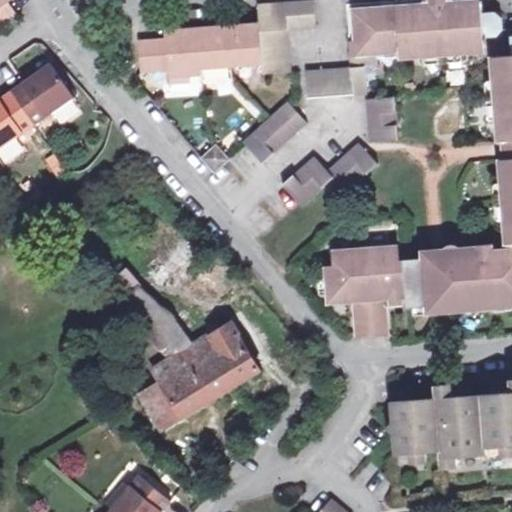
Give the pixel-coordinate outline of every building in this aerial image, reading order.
[(0,0),(0,28),(19,15),(11,3),(8,0),(0,0)] [(179,36),(170,36),(142,39),(144,72),(172,70),(173,83),(194,81),(194,76),(206,75),(205,68),(266,63),(267,74),(293,71),(290,29),(318,27),(315,0),(308,0),(260,4),(260,22),(239,24),(240,31),(222,33),(221,25),(179,29),(179,36)] [(377,56),(418,53),(469,49),(486,48),(487,56),(496,55),(497,71),(501,122),(506,178),(510,226),(511,252),(446,257),(446,260),(401,264),(400,249),(334,254),(336,269),(328,270),(329,279),(330,293),(331,303),(362,301),(362,309),(356,309),(359,338),(390,337),(388,307),(382,307),(382,299),(391,299),(405,298),(409,297),(410,305),(415,305),(430,304),(432,304),(432,301),(448,299),(449,306),(469,304),(511,300),(511,34),(511,28),(503,28),(503,18),(495,11),(483,12),(482,0),(374,8),(374,0),(347,0),(352,66),(306,70),(308,97),(368,93),(366,65),(378,64),(377,56)] [(239,24),(221,25),(222,33),(240,31),(239,24)] [(469,49),(418,53),(418,58),(420,60),(422,61),(466,58),(468,56),(468,55),(469,53),(469,49)] [(0,150),(76,98),(51,63),(0,99),(0,150)] [(496,122),(501,122),(497,71),(491,72),(489,73),(488,74),(488,76),(491,119),(492,121),(494,122),(496,122)] [(209,103),(212,121),(226,118),(227,127),(244,123),(238,97),(209,103)] [(399,139),(396,97),(368,99),(371,141),(399,139)] [(309,121),(291,102),(246,142),(265,163),(309,121)] [(304,207),(336,178),(350,192),(380,164),(361,141),(329,170),(317,157),(285,185),(304,207)] [(232,158),(231,156),(218,142),(203,156),(217,172),(232,158)] [(502,227),(510,226),(506,178),(497,179),(496,180),(496,183),(499,224),(500,225),(501,226),(502,227)] [(161,283),(202,247),(196,238),(155,275),(161,283)] [(130,313),(171,359),(154,369),(162,380),(141,393),(164,430),(258,372),(234,323),(195,346),(168,313),(126,270),(111,281),(127,299),(93,330),(102,341),(130,313)] [(330,293),(329,279),(320,280),(321,294),(330,293)] [(405,298),(391,299),(391,307),(405,305),(405,298)] [(511,300),(469,304),(469,312),(511,309),(511,300)] [(430,304),(415,305),(416,315),(431,314),(430,304)] [(117,368),(102,350),(87,363),(103,382),(117,368)] [(452,397),(451,384),(434,385),(435,398),(391,401),(393,423),(388,428),(393,433),(395,456),(411,454),(429,453),(440,452),(441,460),(458,458),(488,456),(488,448),(500,447),(511,446),(511,379),(511,380),(511,392),(492,394),(470,395),(452,397)] [(491,381),(492,394),(511,392),(511,380),(491,381)] [(452,397),(470,395),(469,383),(451,384),(452,397)] [(511,446),(500,447),(501,457),(511,456),(511,446)] [(429,453),(411,454),(412,465),(430,463),(429,453)] [(458,458),(441,460),(442,470),(459,468),(458,458)] [(107,511),(163,511),(172,502),(139,475),(107,511)] [(347,511),(331,499),(320,511),(347,511)]
